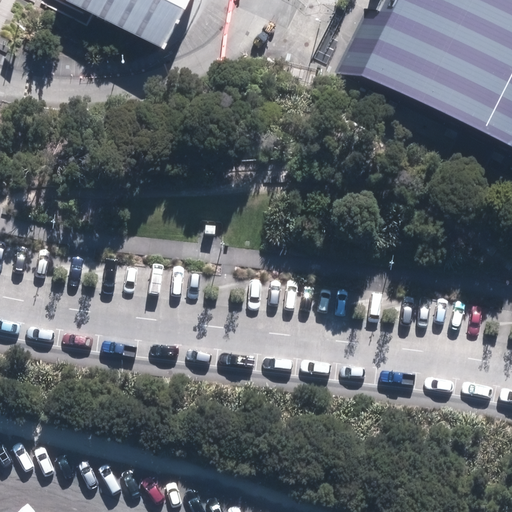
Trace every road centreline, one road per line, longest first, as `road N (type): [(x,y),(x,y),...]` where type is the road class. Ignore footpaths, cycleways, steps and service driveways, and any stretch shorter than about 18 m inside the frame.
road 1 (residential): [(0,293),(511,370)]
road 2 (residential): [(0,78),(76,88),(164,75),(231,44),(270,0)]
